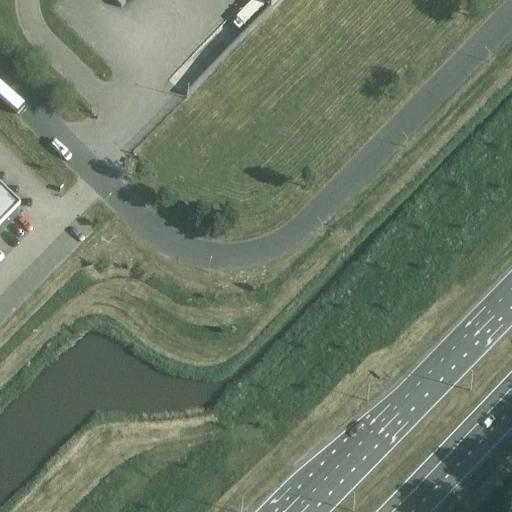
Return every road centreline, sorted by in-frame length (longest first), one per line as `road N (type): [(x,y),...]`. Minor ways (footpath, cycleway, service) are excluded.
road 1 (unclassified): [(0,76),(166,238),(202,255),(248,255),(299,236),(511,18)]
road 2 (trunk): [(511,289),(294,511)]
road 3 (trunk): [(391,511),(511,387)]
